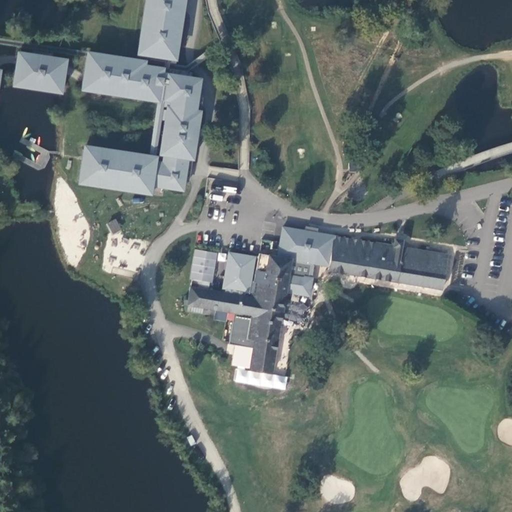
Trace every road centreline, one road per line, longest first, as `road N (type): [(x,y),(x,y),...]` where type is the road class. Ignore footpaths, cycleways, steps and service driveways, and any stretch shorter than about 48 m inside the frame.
road 1 (residential): [(511,185),(367,221),(320,219),(265,196),(244,176),(235,57),(211,0)]
road 2 (track): [(237,511),(184,397),(149,287),(158,248),(198,226)]
